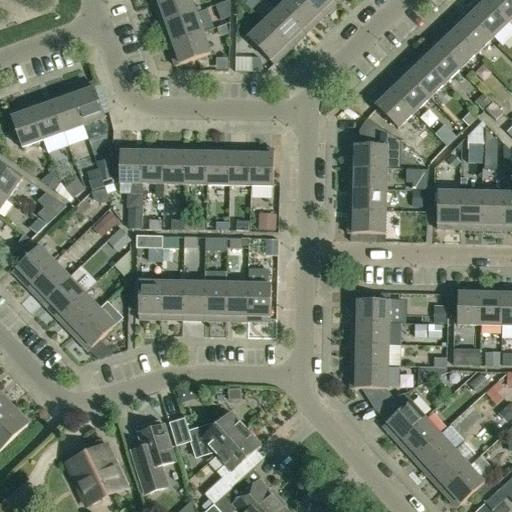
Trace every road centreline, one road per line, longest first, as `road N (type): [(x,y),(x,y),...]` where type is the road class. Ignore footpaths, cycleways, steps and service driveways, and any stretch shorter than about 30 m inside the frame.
road 1 (residential): [(302,378),(174,376),(79,405),(58,397),(0,337)]
road 2 (residential): [(309,111),(145,106),(123,89),(102,27)]
road 3 (residential): [(306,251),(511,257)]
road 4 (residential): [(403,511),(318,417),(302,378)]
road 5 (residential): [(309,111),(320,78),(402,0)]
road 6 (residential): [(306,251),(309,111)]
road 7 (residential): [(302,378),(306,251)]
